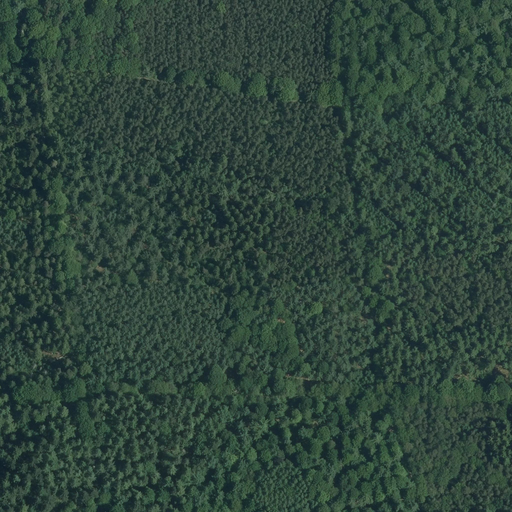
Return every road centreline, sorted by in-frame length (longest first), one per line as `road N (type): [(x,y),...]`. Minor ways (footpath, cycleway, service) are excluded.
road 1 (track): [(0,393),(511,401)]
road 2 (track): [(100,511),(44,142),(24,73)]
road 3 (track): [(422,511),(386,399),(341,110)]
road 4 (track): [(0,104),(32,64),(341,110)]
